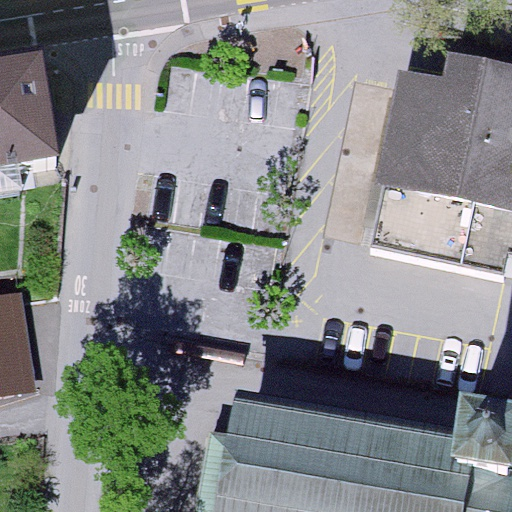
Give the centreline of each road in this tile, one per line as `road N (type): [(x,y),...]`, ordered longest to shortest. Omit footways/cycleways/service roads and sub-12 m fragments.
road 1 (residential): [(123,0),(71,511)]
road 2 (unknown): [(352,0),(322,306),(347,333),(476,359)]
road 3 (primary): [(123,0),(0,20)]
